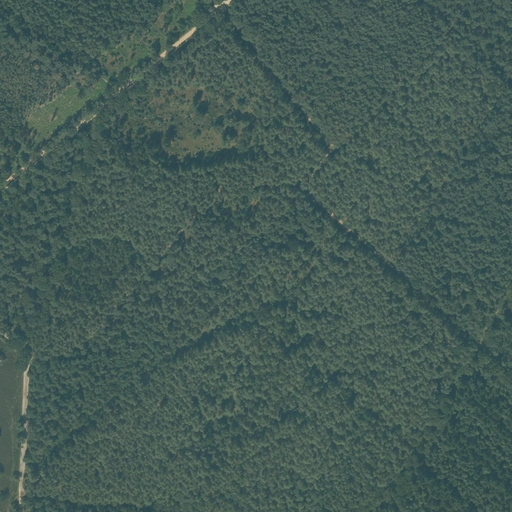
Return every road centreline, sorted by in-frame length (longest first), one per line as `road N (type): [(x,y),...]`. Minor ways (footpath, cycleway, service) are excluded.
road 1 (track): [(28,352),(54,363),(76,345),(205,205),(291,179),(304,183)]
road 2 (track): [(304,183),(474,340)]
road 3 (track): [(474,340),(400,458),(347,511)]
road 4 (track): [(332,150),(225,8)]
road 5 (track): [(332,150),(452,26)]
road 6 (track): [(18,511),(28,352)]
road 7 (track): [(0,189),(121,88)]
road 8 (track): [(121,88),(223,5)]
